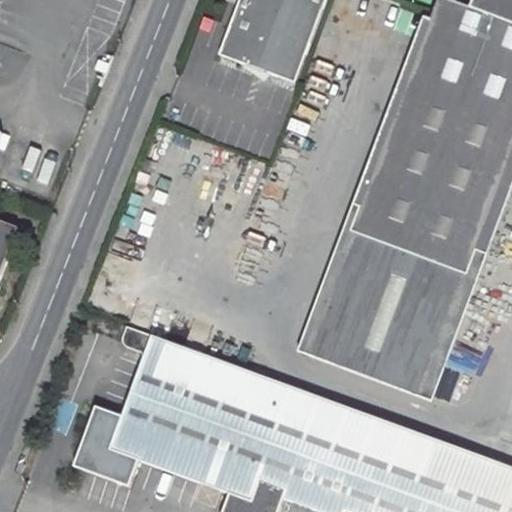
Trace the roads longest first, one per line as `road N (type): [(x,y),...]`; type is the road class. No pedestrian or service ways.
road 1 (unclassified): [(3,421),(172,0)]
road 2 (unknown): [(511,368),(481,406),(389,412),(300,365),(282,308),(289,280)]
road 3 (unknown): [(289,280),(374,45)]
